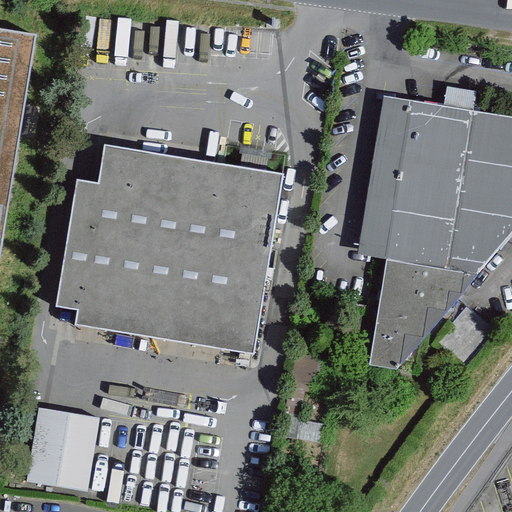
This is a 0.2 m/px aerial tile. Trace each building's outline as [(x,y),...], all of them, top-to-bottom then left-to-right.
[(0,264),(37,36),(0,30),(0,264)] [(138,73),(138,84),(180,86),(180,75),(138,73)] [(511,119),(384,98),(358,253),(386,258),(368,366),(397,370),(511,235),(511,119)] [(287,176),(107,144),(100,183),(78,179),(55,307),(77,310),(74,325),(255,356),(287,176)] [(297,356),(295,382),(314,383),(315,357),(297,356)] [(22,482),(89,493),(102,418),(35,407),(22,482)]
